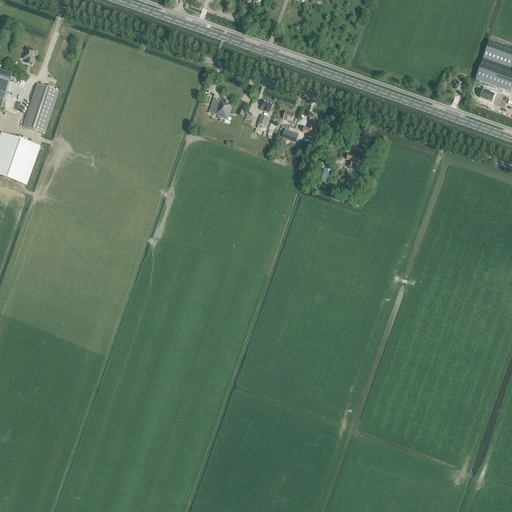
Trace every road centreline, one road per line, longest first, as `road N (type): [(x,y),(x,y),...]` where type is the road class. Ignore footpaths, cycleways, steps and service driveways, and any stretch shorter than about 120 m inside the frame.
road 1 (unclassified): [(511,167),(36,0)]
road 2 (primary): [(511,138),(119,0)]
